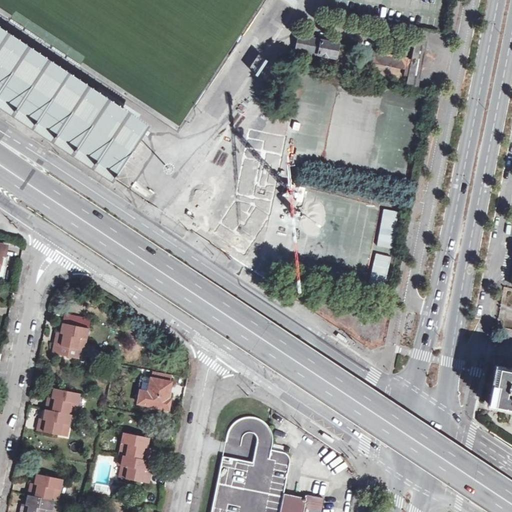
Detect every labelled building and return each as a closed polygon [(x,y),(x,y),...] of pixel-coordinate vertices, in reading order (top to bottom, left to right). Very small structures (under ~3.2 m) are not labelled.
[(276,0),(268,16),(283,24),(295,1),(293,0),(276,0)] [(149,128),(0,30),(0,101),(116,179),(124,167),(149,128)] [(430,32),(418,30),(412,59),(414,59),(414,58),(420,59),(416,78),(408,76),(406,86),(418,89),(419,87),(430,32)] [(296,50),(336,58),(339,44),(300,35),(296,50)] [(420,59),(414,58),(414,59),(412,59),(408,58),(373,51),(371,62),(405,69),(404,76),(408,76),(416,78),(420,59)] [(238,57),(203,111),(219,121),(253,66),(238,57)] [(249,246),(269,215),(285,136),(249,130),(235,200),(213,232),(244,253),(248,248),(249,246)] [(285,285),(296,292),(301,284),(290,277),(285,285)] [(296,292),(285,285),(281,282),(278,286),(281,288),(280,290),(293,299),(297,293),(296,292)] [(63,323),(89,328),(91,319),(65,314),(63,323)] [(55,344),(53,354),(74,358),(76,349),(85,350),(89,328),(63,323),(61,333),(57,332),(55,344)] [(339,332),(336,336),(346,343),(349,339),(339,332)] [(74,358),(86,360),(88,351),(85,350),(76,349),(74,358)] [(511,368),(498,365),(490,405),(511,409),(511,368)] [(144,377),(138,403),(166,409),(171,382),(144,377)] [(46,409),(72,414),(76,415),(81,394),(54,388),(52,398),(48,397),(46,409)] [(68,436),(72,414),(46,409),(44,419),(39,419),(37,430),(44,432),(68,436)] [(286,421),(276,435),(295,448),(305,433),(286,421)] [(324,431),(321,434),(333,442),(334,440),(335,438),(324,431)] [(149,460),(152,448),(148,447),(150,437),(124,432),(119,454),(123,455),(143,459),(149,460)] [(271,449),(256,446),(253,462),(244,460),(223,456),(216,493),(211,511),(280,511),(284,494),(289,469),(290,462),(291,461),(290,459),(290,458),(290,457),(289,456),(289,455),(288,454),(287,453),(285,452),(284,452),(271,449)] [(149,483),(152,471),(148,470),(149,460),(143,459),(123,455),(119,454),(117,464),(121,465),(119,477),(149,483)] [(37,474),(35,483),(31,483),(29,495),(54,500),(59,501),(63,479),(37,474)] [(284,494),(280,511),(320,511),(323,499),(307,496),(306,499),(286,495),(284,494)] [(52,511),(54,500),(29,495),(27,505),(26,505),(22,504),(20,511),(52,511)]
